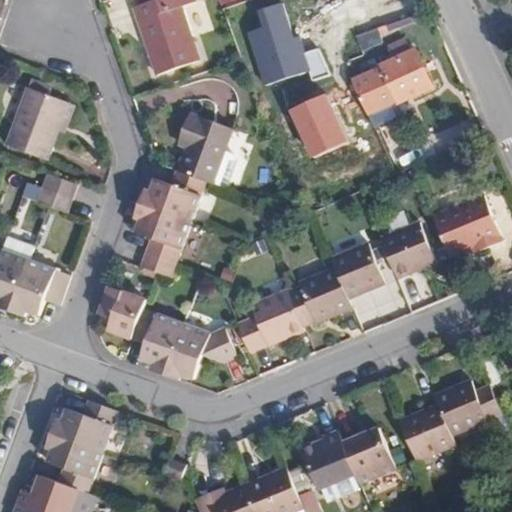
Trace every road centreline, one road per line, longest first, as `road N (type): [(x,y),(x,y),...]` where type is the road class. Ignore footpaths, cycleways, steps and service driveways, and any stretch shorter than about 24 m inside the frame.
road 1 (residential): [(511,299),(230,418),(63,365)]
road 2 (residential): [(63,365),(124,173),(87,60),(29,15)]
road 3 (residential): [(454,0),(511,126)]
